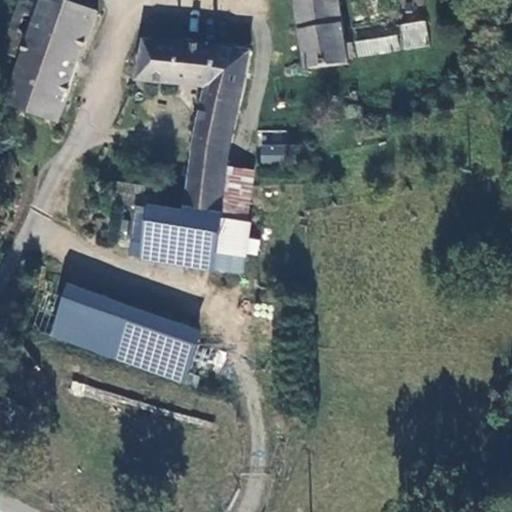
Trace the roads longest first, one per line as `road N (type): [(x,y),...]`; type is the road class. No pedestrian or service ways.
road 1 (track): [(85,148),(133,10),(177,0)]
road 2 (track): [(233,0),(253,7),(265,40),(246,147)]
